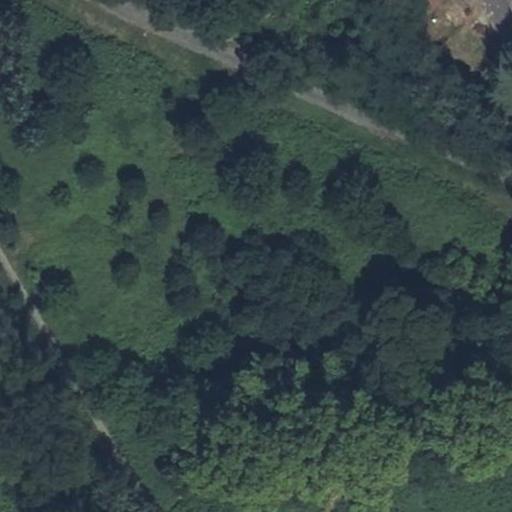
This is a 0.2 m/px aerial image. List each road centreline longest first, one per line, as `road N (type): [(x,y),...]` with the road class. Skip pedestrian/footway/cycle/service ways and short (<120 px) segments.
road 1 (unclassified): [(112,0),(511,176)]
road 2 (track): [(0,258),(148,511)]
